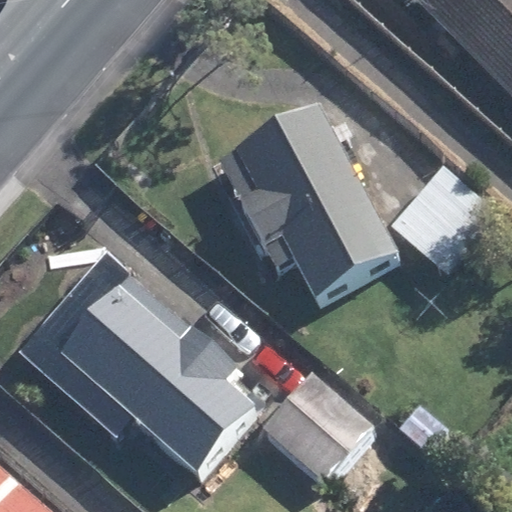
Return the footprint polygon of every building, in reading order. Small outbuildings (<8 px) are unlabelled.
[(511,0),(418,0),(511,98),(511,0)] [(310,262),(333,306),(414,261),(334,115),(233,169),(290,274),(310,262)] [(406,233),(462,283),(511,226),(511,222),(458,175),(406,233)] [(149,244),(101,199),(76,226),(124,270),(149,244)] [(76,363),(213,481),(270,414),(238,387),(251,372),(209,336),(198,349),(135,295),(76,363)] [(275,435),(340,489),(387,432),(323,379),(275,435)] [(412,433),(439,457),(457,433),(429,411),(412,433)] [(0,511),(55,511),(4,467),(0,471),(0,511)]
